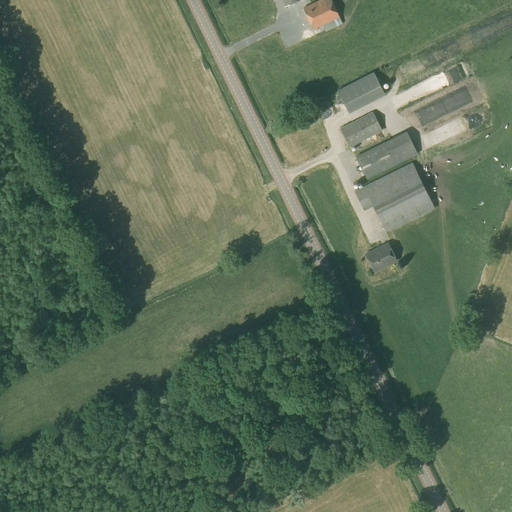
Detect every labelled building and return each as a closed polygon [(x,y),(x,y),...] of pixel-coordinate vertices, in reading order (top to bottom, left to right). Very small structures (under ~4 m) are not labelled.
[(313,30),(339,18),(331,0),(320,0),(303,8),(313,30)] [(339,85),(350,109),(386,91),(375,68),(339,85)] [(436,80),(413,89),(417,99),(440,91),(436,80)] [(330,102),(319,106),(324,118),(335,114),(330,102)] [(430,112),(437,120),(449,111),(442,102),(430,112)] [(350,147),(382,131),(373,113),(341,129),(350,147)] [(423,114),(414,118),(418,128),(427,124),(423,114)] [(367,179),(417,154),(406,132),(356,157),(367,179)] [(434,209),(412,163),(354,192),(364,211),(373,206),(386,232),(434,209)] [(388,244),(365,254),(374,272),(396,261),(388,244)]
